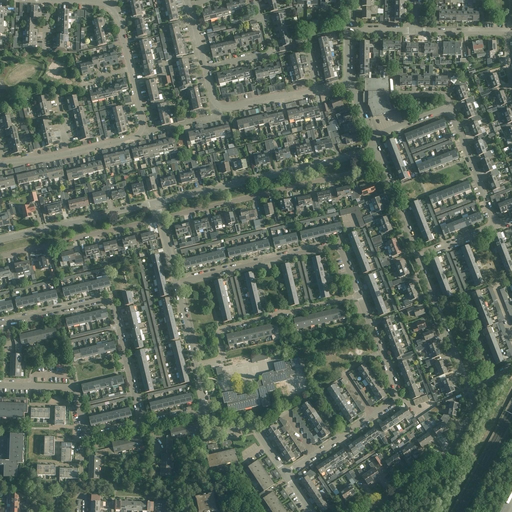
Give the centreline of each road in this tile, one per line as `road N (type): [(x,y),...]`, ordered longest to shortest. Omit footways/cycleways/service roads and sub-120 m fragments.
road 1 (residential): [(140,425),(109,302),(6,323)]
road 2 (unclassified): [(157,204),(376,151)]
road 3 (residential): [(358,294),(332,245),(177,282)]
road 4 (residential): [(161,219),(358,172)]
road 5 (residential): [(196,365),(217,359),(220,328),(358,294)]
road 6 (unclassified): [(369,511),(439,464),(472,411),(471,391)]
road 7 (residential): [(0,257),(161,219)]
road 8 (unclassified): [(0,240),(157,204)]
road 9 (unclassified): [(471,391),(417,257)]
road 10 (residential): [(348,81),(221,106)]
road 11 (residential): [(0,385),(75,389),(88,438)]
road 12 (residential): [(496,226),(450,110)]
road 13 (residential): [(205,67),(270,53),(255,0)]
